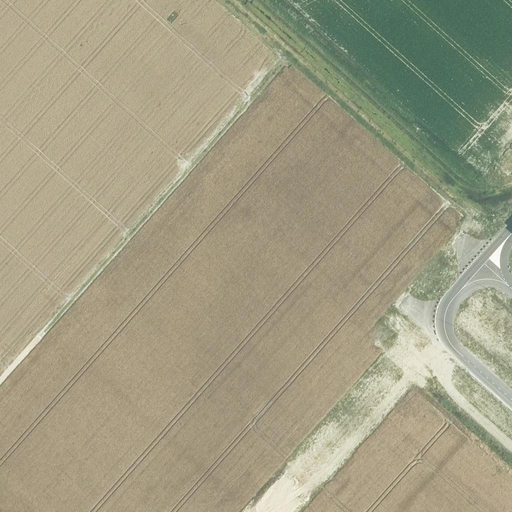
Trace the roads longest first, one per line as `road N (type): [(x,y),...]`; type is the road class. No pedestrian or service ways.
road 1 (track): [(288,57),(0,380)]
road 2 (unclassified): [(430,330),(270,511)]
